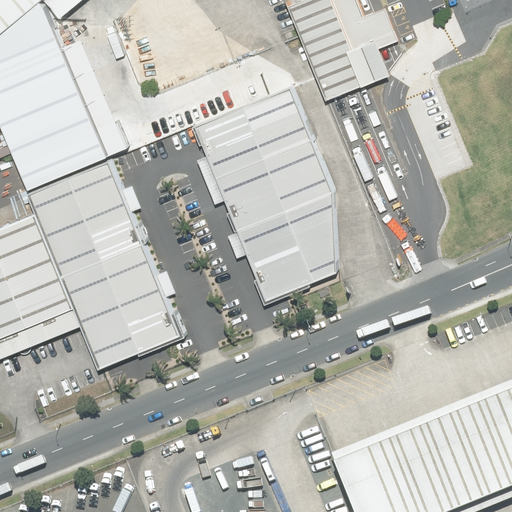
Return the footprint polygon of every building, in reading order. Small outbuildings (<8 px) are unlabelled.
[(0,0),(0,111),(4,119),(33,183),(112,152),(60,18),(82,0),(0,0)] [(305,0),(287,7),(326,101),(342,94),(386,76),(375,50),(395,42),(382,10),(362,18),(354,0),(305,0)] [(294,83),(200,122),(221,175),(313,136),(294,83)] [(335,188),(313,136),(221,175),(242,225),(335,188)] [(114,159),(36,191),(70,271),(147,240),(114,159)] [(340,265),(335,188),(242,225),(272,295),(340,265)] [(0,355),(83,321),(38,212),(0,227),(0,355)] [(185,331),(147,240),(70,271),(108,363),(185,331)] [(511,391),(338,462),(357,511),(458,511),(511,490),(511,391)]
